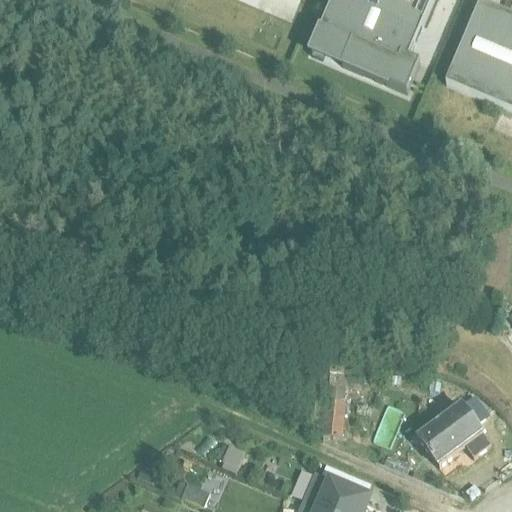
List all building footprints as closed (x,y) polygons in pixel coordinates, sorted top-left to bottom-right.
[(320,32),(309,59),(388,93),(390,89),(407,97),(420,67),(410,62),(436,0),(336,0),(322,33),(320,32)] [(511,20),(481,7),(447,88),(511,115),(511,20)] [(331,368),(329,391),(336,392),(335,401),(345,402),(346,390),(362,391),(364,372),(331,368)] [(475,400),(417,442),(440,471),(466,450),(474,462),(492,449),(477,429),(490,420),(475,400)] [(325,404),(322,440),(341,442),(344,406),(325,404)] [(223,448),(217,461),(223,464),(222,466),(224,466),(222,472),(235,478),(237,472),(239,473),(245,457),(223,448)] [(303,507),(315,511),(366,511),(363,511),(368,500),(315,477),(303,507)] [(351,478),(347,487),(368,497),(372,488),(351,478)] [(180,482),(173,498),(204,511),(211,496),(180,482)]
